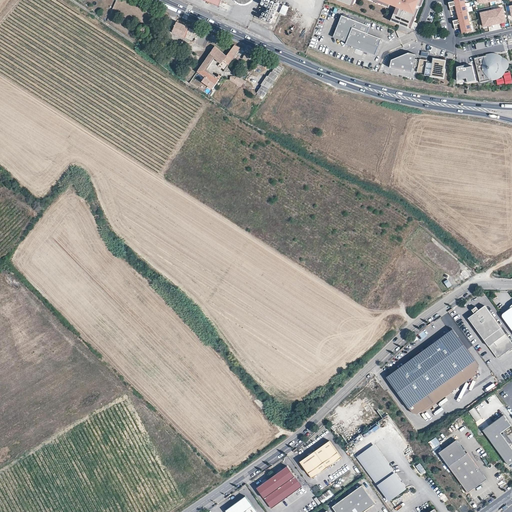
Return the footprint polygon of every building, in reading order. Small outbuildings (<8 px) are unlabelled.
[(343,0),(353,4),(354,0),(369,0),(394,10),(391,20),(411,29),(422,0),(343,0)] [(466,7),(465,3),(450,7),(451,11),(457,9),(458,15),(467,12),(469,12),(468,7),(466,7)] [(506,21),(503,9),(482,15),(485,26),(506,21)] [(469,22),(467,12),(458,15),(460,19),(453,21),(454,25),(469,22)] [(342,14),(334,36),(347,41),(345,43),(375,55),(382,37),(368,32),(371,25),(342,14)] [(206,34),(176,22),(173,33),(202,46),(206,34)] [(470,26),(469,22),(454,25),(455,29),(461,28),(463,33),(473,30),(472,25),(470,26)] [(140,28),(138,31),(140,33),(142,36),(145,35),(147,34),(148,31),(147,29),(144,27),(140,28)] [(240,47),(235,45),(227,54),(215,47),(197,72),(204,76),(203,81),(212,89),(218,78),(206,70),(217,54),(230,64),(240,47)] [(392,59),(390,67),(412,72),(413,68),(415,58),(416,54),(409,52),(392,59)] [(488,55),(475,58),(480,82),(495,79),(497,78),(499,77),(500,76),(501,75),(502,74),(503,73),(504,71),(504,70),(505,70),(506,70),(507,68),(507,67),(507,66),(507,65),(507,63),(507,62),(506,62),(506,60),(505,60),(505,59),(504,60),(503,59),(501,58),(500,57),(499,56),(497,55),(496,55),(494,55),(493,54),(491,54),(490,55),(488,55)] [(267,61),(261,58),(258,64),(264,68),(267,61)] [(417,71),(424,72),(423,75),(443,78),(445,70),(444,70),(445,61),(433,58),(433,63),(426,62),(427,60),(420,58),(420,59),(418,69),(417,71)] [(476,80),(472,66),(464,67),(464,65),(457,66),(457,80),(467,78),(467,81),(476,80)] [(266,80),(257,96),(262,99),(271,83),(266,80)] [(473,314),(467,319),(497,359),(511,348),(511,344),(484,307),(477,311),(473,314)] [(503,318),(503,320),(511,331),(511,311),(510,311),(504,315),(503,316),(503,318)] [(411,409),(476,360),(453,329),(388,378),(411,409)] [(474,408),(469,411),(476,422),(482,419),(474,408)] [(508,427),(509,422),(504,415),(483,430),(508,464),(511,462),(511,460),(511,448),(500,433),(508,427)] [(436,437),(428,444),(433,450),(441,443),(436,437)] [(439,453),(468,493),(487,479),(467,453),(466,454),(457,440),(439,453)] [(329,441),(300,463),(312,479),(341,458),(329,441)] [(373,446),(358,457),(390,500),(405,489),(373,446)] [(420,476),(426,472),(421,463),(415,467),(420,476)] [(290,480),(295,477),(288,466),(257,488),(264,498),(269,495),(276,505),(297,490),(290,480)] [(302,487),(295,477),(290,480),(297,490),(302,487)] [(362,485),(332,507),(336,511),(362,511),(375,503),(362,485)] [(276,505),(269,495),(264,498),(271,508),(276,505)] [(257,511),(246,496),(226,511),(227,511),(257,511)] [(315,508),(321,504),(317,497),(310,502),(315,508)]
